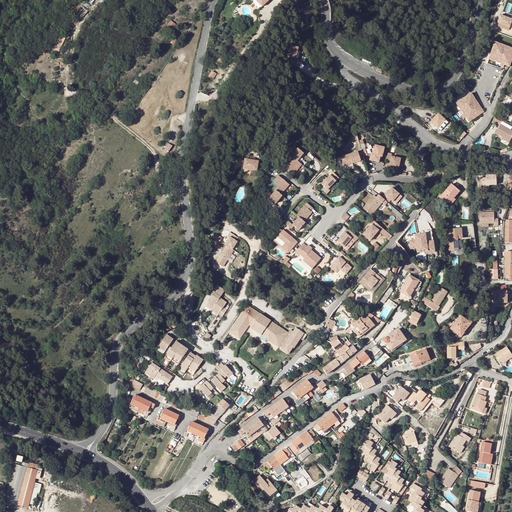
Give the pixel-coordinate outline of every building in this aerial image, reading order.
[(511,19),(511,18),(500,15),(498,22),(510,26),(511,19)] [(165,30),(169,33),(170,33),(176,24),(171,21),(165,30)] [(57,40),(53,49),(59,51),(62,43),(57,40)] [(511,58),(511,48),(495,42),(489,59),(501,63),(500,66),(504,67),(504,65),(508,66),(511,61),(511,58)] [(298,48),(290,47),(287,61),(295,63),(298,48)] [(208,76),(212,79),(216,74),(212,71),(208,76)] [(483,112),(471,94),(456,104),(463,114),(461,116),(463,119),(466,117),(469,122),(483,112)] [(445,121),(437,114),(430,123),(438,129),(445,121)] [(511,127),(511,126),(502,121),(500,124),(510,130),(511,127)] [(500,124),(496,134),(502,137),(510,141),(511,136),(511,130),(510,130),(500,124)] [(282,166),(292,175),(301,165),(297,161),(303,154),(294,146),(289,151),(292,153),(282,166)] [(384,149),(375,146),(372,156),(371,155),(369,161),(377,163),(378,157),(380,158),(382,158),(384,149)] [(357,153),(341,159),(344,168),(361,162),(357,153)] [(260,156),(256,156),(251,155),(246,155),(245,165),(259,167),(260,156)] [(401,160),(392,158),(389,169),(398,171),(400,167),(404,168),(405,161),(401,160)] [(280,195),(288,185),(278,176),(272,182),(277,186),(274,190),(275,191),(268,198),(275,204),(281,196),(280,195)] [(321,190),(326,194),(329,191),(327,189),(335,181),(329,176),(321,184),(323,187),(321,190)] [(487,186),(489,186),(497,186),(496,176),(486,176),(486,179),(478,180),(479,190),(484,189),(484,188),(487,188),(487,186)] [(440,197),(448,204),(448,203),(453,197),(454,198),(460,192),(452,184),(440,197)] [(395,203),(401,195),(394,189),(388,196),(387,195),(384,198),(386,200),(390,204),(393,201),(395,203)] [(365,207),(373,215),(386,200),(384,198),(381,195),(379,198),(376,195),(365,207)] [(299,219),(293,226),(294,227),(299,232),(306,224),(304,223),(312,214),(310,212),(313,209),(307,204),(297,217),(299,219)] [(481,212),(481,224),(494,224),(494,226),(499,226),(499,219),(495,219),(495,212),(481,212)] [(346,215),(342,220),(346,224),(350,218),(346,215)] [(372,226),(364,236),(371,242),(382,229),(373,221),(370,224),(372,226)] [(459,250),(458,239),(457,234),(462,234),(462,229),(448,230),(450,251),(459,250)] [(280,230),(275,236),(286,245),(283,249),(289,255),(298,244),(284,232),(283,233),(280,230)] [(419,232),(420,235),(425,234),(426,242),(433,241),(431,230),(419,232)] [(346,234),(339,244),(345,249),(352,239),(356,243),(360,239),(349,231),(346,234)] [(218,245),(222,238),(216,233),(211,241),(218,245)] [(238,238),(230,233),(228,236),(230,237),(225,245),(226,245),(232,249),(237,242),(236,241),(238,238)] [(417,248),(434,246),(434,245),(427,246),(426,242),(425,234),(420,235),(414,236),(415,240),(411,241),(413,249),(417,248)] [(232,249),(226,245),(220,256),(227,260),(234,250),(232,249)] [(310,264),(309,266),(313,270),(322,260),(312,252),(313,250),(309,247),(308,248),(304,245),(296,254),(300,257),(301,256),(305,260),(310,264)] [(227,260),(220,256),(217,259),(225,264),(227,260)] [(340,259),(331,269),(338,274),(341,270),(347,275),(352,268),(348,265),(350,261),(344,256),(342,260),(340,259)] [(363,278),(360,283),(370,292),(373,288),(374,290),(375,289),(383,280),(371,270),(368,273),(363,278)] [(410,297),(414,289),(419,281),(411,276),(412,274),(408,272),(397,289),(410,297)] [(216,291),(208,304),(213,308),(211,310),(219,315),(222,317),(226,310),(223,308),(226,303),(220,299),(224,291),(216,286),(214,289),(216,291)] [(382,298),(380,300),(384,303),(393,291),(389,288),(382,298)] [(422,301),(437,311),(440,307),(439,306),(449,292),(442,288),(439,291),(439,290),(431,301),(424,297),(422,301)] [(494,294),(494,300),(499,300),(499,303),(507,303),(508,290),(493,290),(492,294),(494,294)] [(247,306),(229,332),(240,340),(249,326),(252,327),(251,329),(261,336),(263,334),(269,338),(267,340),(278,348),(279,347),(282,349),(282,350),(289,354),(293,347),(294,348),(300,338),(303,340),(306,335),(296,328),(293,332),(290,330),(288,333),(247,306)] [(219,315),(211,310),(209,314),(216,318),(219,315)] [(421,315),(416,312),(415,311),(410,320),(417,324),(421,315)] [(370,319),(366,314),(352,325),(355,328),(354,329),(359,335),(360,334),(367,329),(367,328),(373,323),(370,319)] [(374,316),(370,319),(373,323),(375,325),(380,320),(374,316)] [(461,316),(456,322),(450,329),(452,330),(457,334),(457,335),(461,338),(464,333),(461,330),(468,322),(461,316)] [(336,321),(330,318),(326,326),(332,328),(336,321)] [(469,320),(468,322),(461,330),(464,333),(472,323),(469,320)] [(385,343),(386,343),(387,343),(388,343),(389,342),(393,349),(406,340),(399,329),(387,337),(386,338),(385,339),(384,339),(384,340),(384,341),(384,342),(385,342),(385,343)] [(263,334),(261,336),(260,338),(266,342),(267,340),(269,338),(263,334)] [(172,340),(166,336),(158,347),(164,352),(172,340)] [(172,358),(181,345),(175,341),(166,354),(172,358)] [(332,346),(340,357),(345,353),(349,349),(348,347),(351,344),(348,341),(342,345),(340,342),(332,346)] [(458,342),(447,342),(447,358),(455,358),(455,349),(464,349),(464,342),(458,342)] [(468,346),(473,352),(481,347),(480,343),(468,346)] [(178,362),(187,349),(181,345),(172,358),(178,362)] [(357,351),(354,346),(349,349),(345,353),(349,358),(351,356),(357,351)] [(511,355),(506,347),(494,355),(500,365),(511,356),(511,355)] [(410,355),(414,367),(430,361),(425,349),(410,355)] [(384,353),(381,350),(372,359),(374,362),(384,353)] [(187,368),(195,356),(189,352),(180,366),(185,370),(187,368)] [(364,352),(350,364),(354,369),(360,364),(369,357),(364,352)] [(345,353),(340,357),(344,362),(346,360),(349,358),(345,353)] [(195,355),(195,356),(187,368),(193,373),(202,360),(195,355)] [(344,362),(340,357),(328,365),(333,370),(344,362)] [(155,376),(158,378),(164,382),(166,384),(171,376),(151,362),(146,370),(155,376)] [(219,374),(211,381),(219,390),(223,386),(221,384),(225,381),(223,379),(227,376),(228,378),(233,374),(225,365),(224,366),(221,362),(215,367),(218,371),(217,372),(219,374)] [(323,369),(327,374),(333,370),(328,365),(323,369)] [(341,372),(345,378),(350,375),(346,369),(341,372)] [(155,376),(146,370),(144,372),(153,378),(155,376)] [(208,378),(211,381),(219,374),(217,372),(216,371),(208,378)] [(370,374),(359,380),(364,390),(375,384),(370,374)] [(298,375),(290,381),(292,384),(301,378),(298,375)] [(292,384),(290,381),(288,379),(283,382),(287,388),(292,384)] [(485,380),(482,379),(480,385),(488,387),(490,381),(485,380)] [(140,390),(143,384),(137,381),(134,380),(131,386),(136,389),(140,390)] [(299,385),(306,393),(313,388),(307,380),(299,385)] [(207,381),(199,388),(207,397),(212,392),(210,391),(214,388),(207,381)] [(322,381),(320,382),(317,385),(320,390),(326,385),(323,382),(322,381)] [(279,385),(283,391),(287,388),(283,382),(279,385)] [(299,385),(292,391),(298,399),(302,396),(305,401),(306,400),(310,398),(306,393),(299,385)] [(273,393),(275,397),(281,392),(276,386),(274,388),(275,390),(272,392),(273,393)] [(149,387),(146,393),(158,399),(166,403),(168,400),(169,397),(149,387)] [(401,407),(405,403),(413,392),(408,387),(396,402),(401,407)] [(413,392),(405,403),(411,408),(414,404),(413,403),(416,400),(419,402),(416,406),(417,407),(416,408),(420,411),(424,406),(423,405),(428,399),(428,398),(425,396),(426,395),(421,390),(421,389),(420,388),(419,390),(416,394),(414,392),(413,392)] [(428,398),(430,395),(422,388),(421,389),(421,390),(426,395),(425,396),(428,398)] [(476,393),(470,409),(480,412),(484,401),(486,397),(484,397),(486,392),(480,389),(478,394),(476,393)] [(273,393),(260,403),(263,407),(265,405),(275,397),(273,393)] [(153,409),(155,404),(135,395),(131,404),(148,412),(150,407),(153,409)] [(437,395),(433,401),(440,406),(444,400),(437,395)] [(282,398),(274,404),(281,412),(288,407),(282,398)] [(214,408),(207,415),(217,420),(222,413),(229,405),(223,399),(214,408)] [(206,415),(194,409),(183,404),(182,407),(172,402),(170,401),(168,404),(185,413),(197,418),(213,425),(217,420),(207,415),(206,415)] [(346,408),(342,403),(337,408),(340,412),(346,408)] [(274,404),(267,410),(273,418),(281,412),(274,404)] [(377,416),(385,423),(389,418),(391,419),(396,413),(387,405),(377,416)] [(358,412),(362,416),(366,413),(362,408),(358,412)] [(175,425),(179,416),(164,409),(160,417),(157,415),(154,422),(163,427),(165,423),(173,427),(171,430),(174,431),(176,426),(175,425)] [(331,412),(323,418),(330,426),(338,420),(331,412)] [(250,423),(256,431),(259,436),(263,433),(260,428),(263,425),(257,417),(250,423)] [(321,420),(313,426),(317,431),(321,429),(322,432),(330,426),(323,418),(321,420)] [(200,426),(192,421),(187,431),(186,430),(184,435),(187,437),(189,432),(200,437),(204,439),(209,430),(200,426)] [(246,425),(242,429),(245,432),(248,437),(256,431),(250,423),(246,425)] [(274,426),(267,431),(269,434),(273,439),(280,433),(276,428),(274,426)] [(305,445),(306,445),(313,439),(311,438),(315,435),(311,430),(307,432),(306,431),(303,433),(299,437),(305,445)] [(413,432),(404,435),(407,444),(416,441),(413,432)] [(449,446),(458,452),(462,446),(466,440),(468,442),(471,438),(462,432),(459,436),(456,434),(449,446)] [(243,437),(231,446),(235,452),(244,445),(247,443),(243,437)] [(295,453),(298,451),(304,446),(305,445),(299,437),(291,442),(292,444),(289,446),(294,453),(295,453)] [(362,453),(366,456),(372,448),(371,447),(373,443),(369,440),(366,444),(363,442),(360,447),(365,449),(362,453)] [(490,453),(491,444),(482,442),(478,462),(489,464),(490,458),(489,458),(490,453)] [(279,452),(274,455),(280,464),(288,458),(287,457),(290,455),(285,448),(282,451),(282,450),(279,452)] [(310,453),(306,448),(300,453),(297,456),(300,459),(301,458),(302,460),(304,458),(303,457),(305,455),(306,456),(310,453)] [(376,451),(372,448),(366,456),(368,457),(367,459),(365,461),(370,464),(375,456),(374,455),(376,451)] [(280,464),(274,455),(263,464),(267,470),(271,467),(273,469),(280,464)] [(380,459),(375,456),(370,464),(372,465),(371,466),(369,469),(373,472),(379,464),(377,463),(380,459)] [(386,474),(390,477),(396,469),(394,468),(397,464),(392,461),(390,465),(387,463),(384,467),(389,470),(386,474)] [(28,468),(20,466),(15,464),(6,502),(27,507),(28,503),(33,504),(35,496),(31,495),(34,482),(37,467),(40,468),(40,467),(38,466),(38,465),(29,462),(29,464),(28,468)] [(233,477),(238,473),(231,465),(226,469),(233,477)] [(455,465),(450,470),(458,475),(461,472),(455,465)] [(281,474),(283,477),(287,474),(282,467),(272,474),(275,478),(281,474)] [(396,469),(390,477),(392,478),(391,480),(389,482),(394,485),(399,477),(398,476),(400,472),(396,469)] [(448,469),(439,482),(447,487),(451,480),(453,481),(458,475),(450,470),(448,469)] [(426,470),(424,479),(429,484),(434,474),(426,470)] [(253,481),(260,489),(261,489),(262,487),(264,489),(268,494),(275,489),(267,479),(264,481),(259,475),(253,481)] [(404,480),(399,477),(394,485),(396,487),(395,488),(393,490),(397,493),(400,489),(403,491),(406,487),(402,484),(404,480)] [(414,491),(413,493),(421,498),(422,497),(426,499),(428,496),(420,491),(424,486),(419,483),(417,486),(413,484),(410,488),(414,491)] [(470,490),(466,511),(471,511),(476,511),(478,507),(477,507),(478,503),(480,492),(470,490)] [(346,506),(351,498),(352,497),(353,495),(349,492),(346,496),(342,493),(340,497),(344,500),(343,502),(341,504),(346,506)] [(421,498),(413,493),(410,497),(412,499),(414,500),(413,501),(421,506),(426,499),(422,497),(421,498)] [(347,511),(349,511),(355,501),(351,498),(346,506),(344,508),(343,510),(345,511),(347,511)] [(350,511),(354,511),(361,502),(356,499),(355,501),(349,511),(350,511)] [(445,500),(441,504),(449,511),(455,511),(457,510),(445,500)] [(414,508),(410,511),(422,511),(424,511),(420,508),(421,506),(413,501),(410,505),(414,508)] [(360,511),(365,505),(361,502),(354,511),(360,511)]
